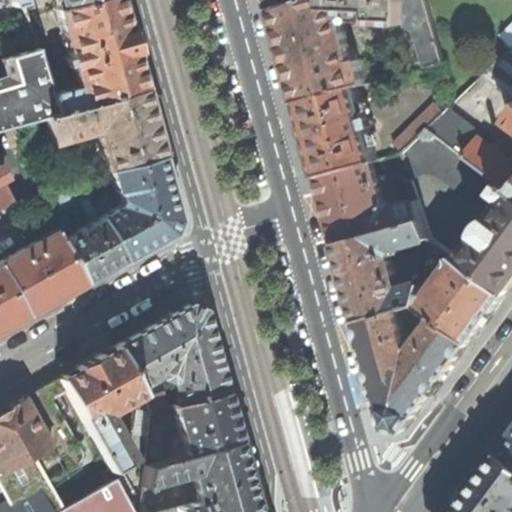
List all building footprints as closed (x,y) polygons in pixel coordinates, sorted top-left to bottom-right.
[(20,0),(21,3),(33,38),(42,35),(31,0),(20,0)] [(127,40),(115,0),(95,0),(57,11),(54,12),(76,90),(50,97),(55,116),(141,91),(127,40)] [(54,0),(57,11),(95,0),(54,0)] [(288,57),(300,102),(358,85),(367,83),(360,59),(354,60),(347,33),(348,30),(347,25),(346,21),(403,23),(415,31),(422,56),(414,58),(417,70),(446,62),(427,0),(303,0),(274,8),(288,57)] [(511,91),(511,47),(486,73),(511,91)] [(35,156),(31,138),(27,123),(55,116),(50,97),(35,50),(1,59),(6,77),(0,78),(0,128),(1,128),(22,164),(35,156)] [(310,137),(321,176),(373,161),(379,159),(358,85),(300,102),(310,137)] [(151,129),(141,91),(55,116),(27,123),(31,138),(47,133),(49,144),(84,135),(86,130),(95,128),(107,172),(158,157),(151,129)] [(403,153),(404,152),(428,128),(445,113),(436,103),(393,143),(403,153)] [(511,160),(495,148),(497,144),(477,129),(474,132),(446,111),(445,113),(428,128),(511,189),(511,160)] [(511,285),(511,189),(428,128),(404,152),(414,182),(427,165),(435,165),(483,201),(487,200),(495,206),(458,255),(507,292),(511,285)] [(168,192),(158,157),(107,172),(114,193),(116,194),(119,200),(116,205),(99,217),(123,263),(171,236),(177,222),(168,192)] [(329,207),(339,243),(427,218),(420,199),(396,205),(384,200),(373,161),(321,176),(329,207)] [(104,273),(123,263),(99,217),(72,233),(65,230),(68,206),(94,192),(97,188),(94,175),(42,190),(55,232),(84,284),(104,273)] [(345,264),(360,320),(422,303),(425,282),(400,288),(397,275),(398,273),(394,258),(392,259),(391,254),(395,248),(432,238),(433,234),(427,218),(339,243),(345,264)] [(0,268),(27,316),(84,284),(55,232),(23,249),(0,262),(0,268)] [(425,282),(422,303),(471,341),(492,312),(507,292),(458,255),(434,237),(432,238),(425,282)] [(0,330),(27,316),(0,268),(0,330)] [(471,341),(422,303),(360,320),(390,429),(395,430),(405,431),(434,391),(471,341)] [(172,381),(179,403),(224,390),(211,343),(202,309),(189,305),(152,325),(115,345),(137,385),(159,374),(160,377),(170,382),(172,381)] [(137,385),(115,345),(90,359),(58,377),(66,391),(112,471),(134,457),(114,423),(107,421),(108,413),(142,393),(137,385)] [(0,511),(52,511),(37,485),(46,480),(78,462),(81,451),(52,399),(66,391),(58,377),(4,407),(0,409),(0,511)] [(172,404),(184,455),(238,440),(231,415),(224,390),(179,403),(172,404)] [(511,435),(501,450),(511,458),(511,435)] [(254,511),(258,511),(248,478),(238,440),(184,455),(145,466),(142,486),(187,473),(195,477),(194,480),(200,501),(175,511),(254,511)] [(511,511),(511,458),(501,450),(470,493),(455,511),(511,511)] [(37,485),(52,511),(65,511),(46,480),(37,485)] [(135,511),(123,485),(75,511),(135,511)]
